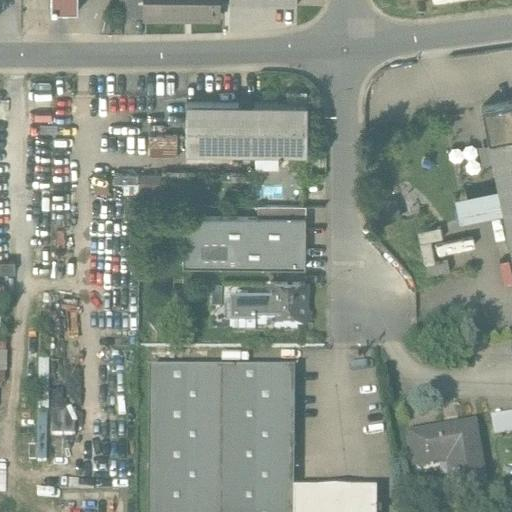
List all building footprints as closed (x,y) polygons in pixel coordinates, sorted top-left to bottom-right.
[(51,0),(51,14),(77,14),(76,0),(51,0)] [(145,0),(145,17),(173,17),(173,13),(216,13),(215,0),(145,0)] [(229,0),(229,8),(296,8),(295,0),(229,0)] [(511,103),(481,109),(488,143),(511,137),(511,103)] [(306,106),(185,105),(185,152),(306,153),(306,106)] [(150,135),(149,154),(177,154),(178,136),(150,135)] [(511,137),(488,143),(511,260),(511,137)] [(305,208),(257,207),(257,219),(305,220),(305,208)] [(257,219),(183,219),(182,268),(304,269),(305,220),(257,219)] [(440,229),(416,233),(426,279),(449,274),(447,262),(434,264),(430,242),(442,240),(440,229)] [(304,284),(270,284),(270,305),(230,304),(229,328),(254,328),(254,325),(270,325),(269,329),(304,329),(304,327),(309,325),(309,317),(304,315),(304,284)] [(294,373),(148,372),(147,511),(292,511),(293,494),(294,373)] [(511,411),(492,415),(494,435),(511,432),(511,411)] [(474,427),(408,438),(413,469),(448,463),(453,493),(484,488),(474,427)] [(375,511),(375,495),(293,494),(292,511),(375,511)]
